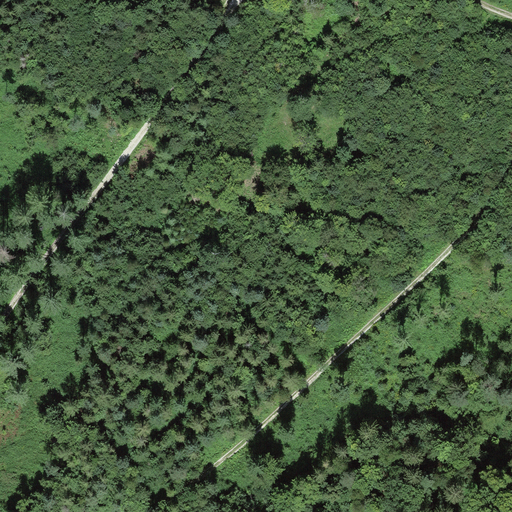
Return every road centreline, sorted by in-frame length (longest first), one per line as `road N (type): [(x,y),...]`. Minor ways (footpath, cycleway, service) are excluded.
road 1 (track): [(511,161),(434,265),(257,433),(146,511)]
road 2 (track): [(0,325),(229,0)]
